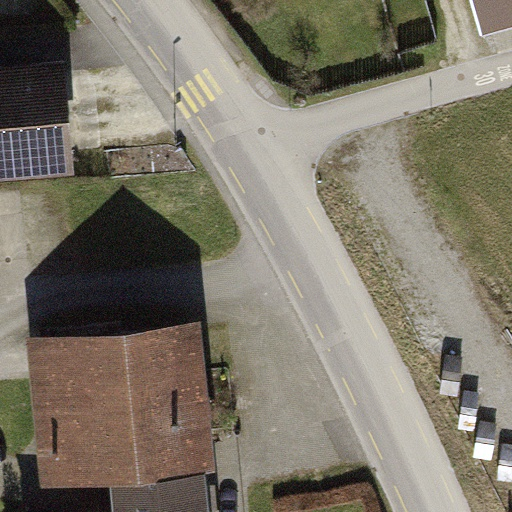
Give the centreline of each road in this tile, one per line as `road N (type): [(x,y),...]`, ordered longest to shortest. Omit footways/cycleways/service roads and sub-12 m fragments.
road 1 (unclassified): [(461,511),(400,356),(255,138)]
road 2 (residential): [(255,138),(511,67)]
road 3 (unclassified): [(255,138),(148,0)]
